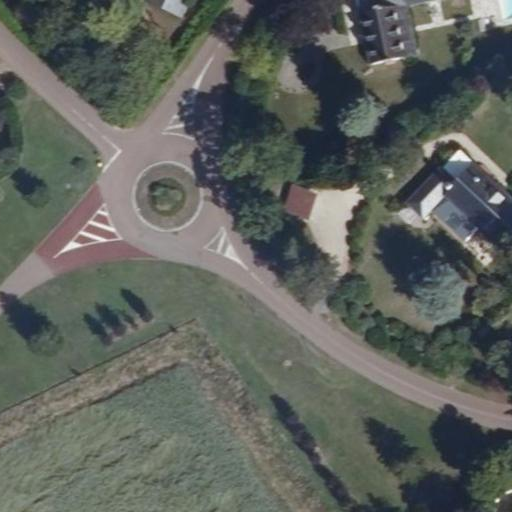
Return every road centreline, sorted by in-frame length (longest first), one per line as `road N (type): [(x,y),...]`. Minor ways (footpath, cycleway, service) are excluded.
road 1 (unclassified): [(202,227),(355,352),(453,407),(511,424)]
road 2 (unclassified): [(132,162),(0,41)]
road 3 (unclassified): [(179,147),(191,92),(246,0)]
road 4 (unclassified): [(0,301),(125,218)]
